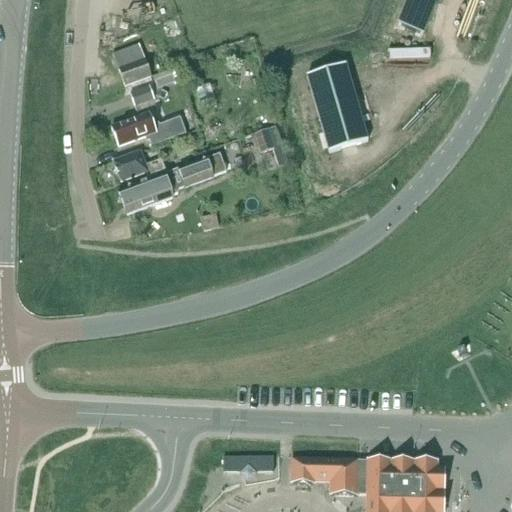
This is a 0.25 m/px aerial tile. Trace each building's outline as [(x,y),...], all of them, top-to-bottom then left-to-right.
[(140,46),(113,57),(126,89),(152,79),(140,46)] [(257,67),(244,66),(243,80),(256,81),(257,67)] [(346,67),(307,79),(330,155),(368,143),(346,67)] [(210,86),(196,91),(203,114),(218,109),(210,86)] [(150,87),(130,95),(136,109),(155,102),(150,87)] [(148,117),(113,130),(120,149),(149,138),(153,148),(185,136),(179,120),(153,130),(148,117)] [(276,130),(254,137),(261,156),(282,149),(276,130)] [(141,154),(113,164),(121,185),(147,175),(149,179),(166,173),(162,162),(146,168),(141,154)] [(284,154),(264,161),(268,175),(288,168),(284,154)] [(165,186),(170,200),(178,197),(180,192),(184,191),(184,193),(215,181),(215,179),(229,174),(222,156),(208,161),(207,160),(169,175),(172,184),(165,186)] [(172,184),(169,175),(119,193),(128,217),(170,201),(170,200),(165,186),(172,184)] [(274,460),(223,460),(223,475),(243,475),(247,480),(251,480),(255,475),(274,475),(274,460)] [(360,461),(292,460),(292,486),(315,487),(315,485),(331,485),(331,498),(359,499),(359,498),(367,498),(367,511),(445,511),(445,507),(446,470),(438,470),(438,463),(388,462),(368,462),(368,463),(360,462),(360,461)]
